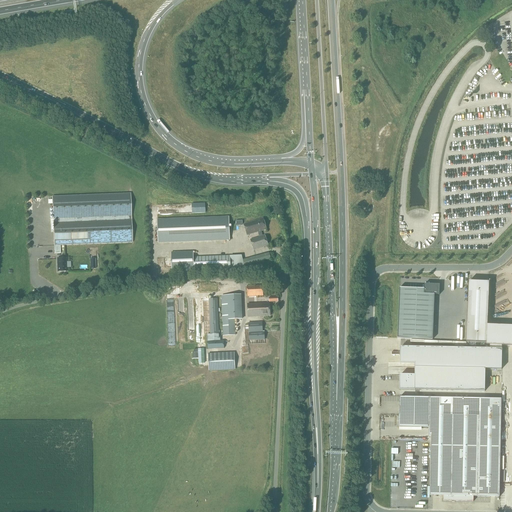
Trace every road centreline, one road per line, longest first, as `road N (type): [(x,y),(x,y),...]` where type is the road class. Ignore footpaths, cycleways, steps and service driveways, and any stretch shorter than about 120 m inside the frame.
road 1 (unclassified): [(0,312),(194,276),(278,278),(285,289),(278,511)]
road 2 (motorway): [(336,400),(343,259),(331,0)]
road 3 (unclassified): [(511,250),(485,267),(375,272),(366,495),(373,507)]
road 4 (motorway): [(269,180),(295,187),(304,207),(317,488)]
road 5 (trunk): [(312,174),(317,488)]
road 6 (motorway): [(0,73),(197,174),(269,180)]
road 7 (motorway): [(281,161),(207,159),(177,146),(153,121),(140,89),(140,54),(176,0)]
road 8 (trunk): [(336,400),(325,170)]
road 9 (secondary): [(325,170),(317,0)]
road 10 (trunk): [(302,0),(309,127)]
